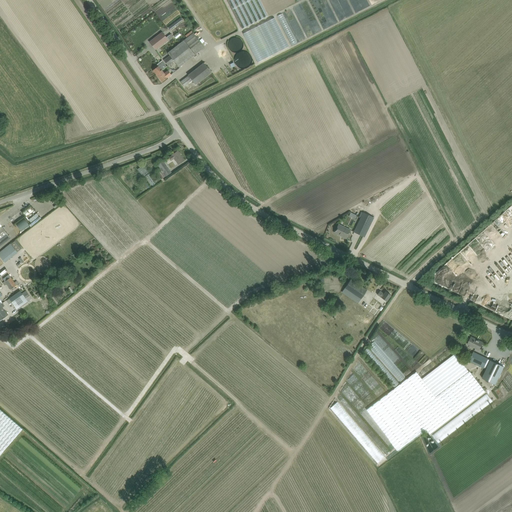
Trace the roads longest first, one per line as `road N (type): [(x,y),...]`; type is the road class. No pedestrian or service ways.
road 1 (unclassified): [(511,335),(250,206),(180,132)]
road 2 (unclassified): [(0,202),(180,132)]
road 3 (unclassified): [(180,132),(89,0)]
